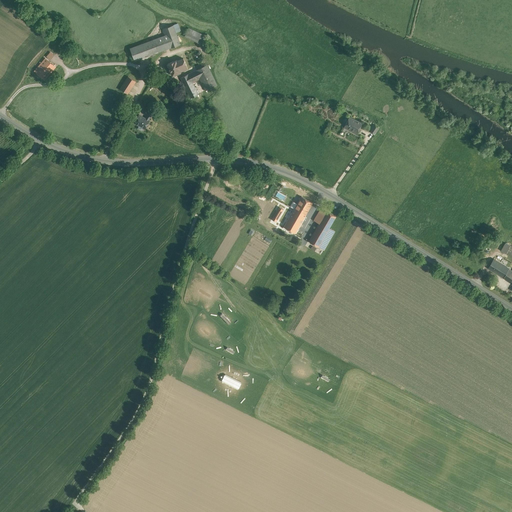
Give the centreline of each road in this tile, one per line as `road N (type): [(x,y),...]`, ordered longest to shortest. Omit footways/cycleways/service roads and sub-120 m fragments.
road 1 (unclassified): [(217,159),(153,374),(77,500),(84,511)]
road 2 (unclassified): [(511,307),(319,187),(269,166),(217,159)]
road 3 (unclassified): [(217,159),(110,161),(41,141)]
